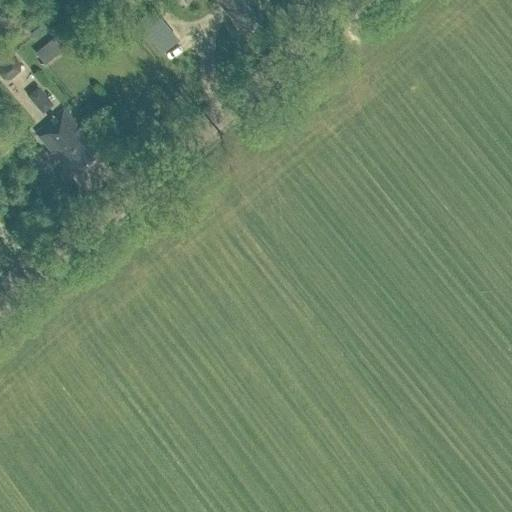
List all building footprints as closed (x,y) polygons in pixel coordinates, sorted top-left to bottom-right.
[(246,0),(214,0),(243,36),(263,20),(246,0)] [(154,9),(136,23),(162,57),(181,42),(154,9)] [(48,18),(42,23),(55,40),(61,35),(48,18)] [(38,48),(36,50),(45,62),(48,60),(61,49),(52,37),(38,48)] [(0,63),(0,72),(3,76),(8,77),(18,69),(19,62),(15,57),(8,57),(0,63)] [(78,169),(93,156),(91,153),(96,148),(63,109),(36,132),(64,165),(70,160),(78,169)]
